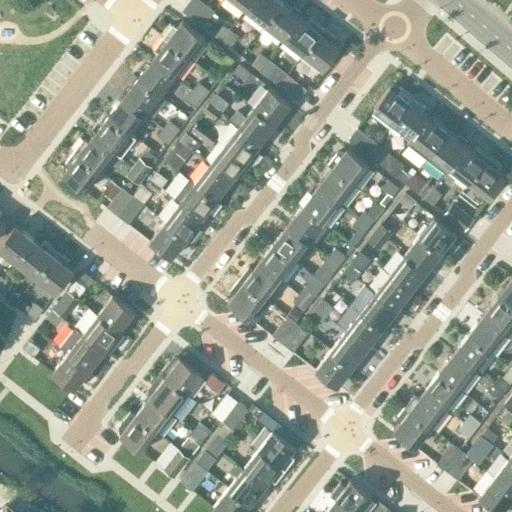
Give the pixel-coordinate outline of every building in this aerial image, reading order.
[(193,0),(189,0),(183,9),(203,24),(211,14),(193,0)] [(235,0),(246,8),(252,0),(235,0)] [(252,0),(246,8),(265,23),(282,1),(280,0),(252,0)] [(265,23),(284,38),(301,16),(282,1),(265,23)] [(284,38),(303,53),(323,27),(311,17),(308,21),(301,16),(284,38)] [(163,35),(189,55),(204,36),(182,19),(177,26),(173,23),(163,35)] [(214,33),(222,39),(230,29),(223,23),(214,33)] [(303,53),(323,68),(340,46),(332,40),(336,36),(323,27),(303,53)] [(222,39),(230,45),(238,35),(230,29),(222,39)] [(158,51),(153,57),(174,74),(189,55),(163,35),(154,48),(158,51)] [(217,58),(227,66),(233,58),(223,50),(217,58)] [(252,63),(260,69),(268,58),(261,52),(252,63)] [(153,57),(138,76),(160,93),(174,74),(153,57)] [(260,69),(268,75),(276,64),(268,58),(260,69)] [(233,71),(244,79),(250,71),(240,63),(233,71)] [(279,83),(299,98),(307,88),(287,73),(279,83)] [(138,76),(123,96),(145,112),(160,93),(138,76)] [(193,89),(203,97),(209,89),(199,81),(193,89)] [(373,107),(393,122),(413,96),(400,87),(397,91),(390,85),(373,107)] [(269,86),(254,105),(275,122),(290,103),(269,86)] [(187,96),(197,105),(203,97),(193,89),(187,96)] [(210,102),(220,110),(226,102),(216,94),(210,102)] [(123,96),(108,115),(130,131),(145,112),(123,96)] [(412,137),(429,115),(422,110),(425,106),(413,96),(393,122),(412,137)] [(204,109),(214,118),(220,110),(210,102),(204,109)] [(254,105),(239,124),(261,141),(275,122),(254,105)] [(108,115),(94,134),(120,154),(135,135),(130,131),(108,115)] [(431,152),(448,130),(429,115),(412,137),(431,152)] [(163,127),(174,135),(180,127),(169,119),(163,127)] [(239,124),(224,143),(250,164),(260,152),(255,148),(261,141),(239,124)] [(157,134),(168,143),(174,135),(163,127),(157,134)] [(349,138),(368,152),(376,142),(357,127),(349,138)] [(426,158),(445,173),(467,145),(448,130),(431,152),(426,158)] [(180,140),(191,148),(197,140),(186,132),(180,140)] [(75,150),(101,170),(108,160),(117,166),(124,157),(120,154),(94,134),(88,140),(84,137),(75,150)] [(174,147),(185,156),(191,148),(180,140),(174,147)] [(209,162),(231,179),(236,172),(241,176),(250,164),(224,143),(209,162)] [(457,172),(469,181),(489,155),(477,146),(473,150),(467,145),(445,173),(443,175),(451,181),(457,172)] [(332,166),(354,183),(369,164),(347,147),(342,154),(337,151),(328,163),(332,166)] [(64,172),(85,189),(101,170),(75,150),(65,162),(69,165),(64,172)] [(380,162),(388,168),(396,157),(388,151),(380,162)] [(469,181),(488,196),(505,175),(498,169),(501,165),(489,155),(469,181)] [(134,165),(144,173),(150,165),(140,157),(134,165)] [(388,168),(395,174),(404,163),(396,157),(388,168)] [(195,181),(216,198),(231,179),(209,162),(195,181)] [(128,173),(138,181),(144,173),(134,165),(128,173)] [(317,185),(339,202),(354,183),(332,166),(317,185)] [(151,178),(161,186),(167,178),(157,170),(151,178)] [(175,196),(180,200),(202,217),(216,198),(195,181),(189,177),(175,196)] [(145,185),(155,194),(161,186),(151,178),(145,185)] [(382,186),(392,194),(399,187),(388,178),(382,186)] [(418,191),(426,197),(434,187),(426,181),(418,191)] [(302,204),(324,221),(339,202),(317,185),(302,204)] [(107,206),(118,214),(133,194),(122,186),(107,206)] [(426,197),(433,203),(442,193),(434,187),(426,197)] [(399,199),(409,207),(415,200),(405,191),(399,199)] [(118,214),(128,222),(143,202),(133,194),(118,214)] [(165,220),(187,236),(191,240),(201,228),(196,224),(202,217),(180,200),(165,220)] [(445,212),(464,227),(472,217),(453,201),(445,212)] [(288,223),(310,240),(324,221),(302,204),(288,223)] [(358,217),(369,225),(375,217),(364,209),(358,217)] [(419,234),(441,251),(456,231),(434,214),(419,234)] [(352,225),(363,233),(369,225),(358,217),(352,225)] [(150,239),(172,256),(187,236),(165,220),(150,239)] [(375,230),(385,238),(391,230),(381,222),(375,230)] [(0,242),(0,246),(17,260),(34,239),(15,223),(0,242)] [(273,242),(295,259),(310,240),(288,223),(273,242)] [(369,238),(379,246),(385,238),(375,230),(369,238)] [(404,253),(426,270),(441,251),(419,234),(404,253)] [(17,260),(36,275),(56,249),(44,240),(41,244),(34,239),(17,260)] [(258,261),(280,278),(295,259),(273,242),(258,261)] [(329,255),(339,263),(345,255),(335,247),(329,255)] [(36,275),(56,290),(73,269),(66,263),(69,259),(56,249),(36,275)] [(390,272),(412,289),(426,270),(404,253),(390,272)] [(323,263),(333,271),(339,263),(329,255),(323,263)] [(345,268),(356,276),(362,269),(351,260),(345,268)] [(249,265),(239,277),(265,297),(280,278),(258,261),(253,268),(249,265)] [(340,276),(350,284),(356,276),(345,268),(340,276)] [(77,278),(87,286),(93,278),(83,270),(77,278)] [(375,291),(397,308),(412,289),(390,272),(375,291)] [(511,276),(498,295),(511,305),(511,276)] [(228,300),(250,317),(256,309),(261,313),(270,301),(265,297),(239,277),(230,289),(234,293),(228,300)] [(0,282),(0,291),(3,294),(11,284),(4,278),(0,282)] [(299,293),(310,301),(315,293),(305,285),(299,293)] [(97,313),(119,330),(134,310),(104,286),(89,306),(97,313)] [(360,310),(382,327),(397,308),(375,291),(360,310)] [(293,301),(304,309),(310,301),(299,293),(293,301)] [(483,314),(505,330),(511,336),(511,305),(498,295),(483,314)] [(316,306),(326,314),(332,306),(322,298),(316,306)] [(52,308),(63,317),(69,309),(58,301),(52,308)] [(26,312),(34,318),(42,308),(34,302),(26,312)] [(310,314),(320,322),(326,314),(316,306),(310,314)] [(46,316),(57,324),(63,317),(52,308),(46,316)] [(346,329),(367,346),(382,327),(360,310),(346,329)] [(83,332),(104,349),(119,330),(97,313),(83,332)] [(468,333),(490,350),(505,330),(483,314),(468,333)] [(273,334),(283,342),(298,323),(288,315),(273,334)] [(283,342),(293,350),(308,331),(298,323),(283,342)] [(331,348),(353,365),(367,346),(346,329),(331,348)] [(68,351),(90,368),(104,349),(83,332),(68,351)] [(453,352),(475,369),(490,350),(468,333),(453,352)] [(22,347),(33,355),(39,347),(28,339),(22,347)] [(316,368),(337,384),(353,365),(331,348),(316,368)] [(52,370),(74,387),(90,368),(68,351),(52,370)] [(439,371),(460,388),(475,369),(453,352),(439,371)] [(165,375),(187,392),(202,372),(180,355),(174,363),(170,359),(160,372),(165,375)] [(424,390),(446,407),(460,388),(439,371),(424,390)] [(150,394),(172,411),(187,392),(165,375),(160,372),(151,383),(156,387),(150,394)] [(493,382),(504,391),(510,383),(499,375),(493,382)] [(488,390),(498,398),(504,391),(493,382),(488,390)] [(405,405),(431,426),(446,407),(424,390),(419,396),(414,393),(405,405)] [(212,412),(223,420),(238,400),(227,392),(212,412)] [(135,413),(157,430),(172,411),(150,394),(135,413)] [(223,420),(233,428),(248,408),(238,400),(223,420)] [(394,428),(416,445),(431,426),(405,405),(395,418),(400,421),(394,428)] [(120,433),(142,450),(157,430),(135,413),(130,409),(121,421),(126,425),(120,433)] [(464,421),(474,429),(480,421),(470,413),(464,421)] [(194,428),(204,436),(210,429),(200,420),(194,428)] [(458,428),(468,436),(474,429),(464,421),(458,428)] [(481,434),(491,442),(497,434),(487,426),(481,434)] [(188,436),(198,444),(204,436),(194,428),(188,436)] [(273,428),(258,447),(285,468),(294,456),(290,452),(295,445),(273,428)] [(211,441),(221,449),(227,442),(217,434),(211,441)] [(475,441),(485,449),(491,442),(481,434),(475,441)] [(205,449),(215,457),(221,449),(211,441),(205,449)] [(437,462),(448,470),(463,450),(452,442),(437,462)] [(164,467),(174,475),(189,455),(179,447),(164,467)] [(243,467),(265,483),(271,476),(275,480),(285,468),(258,447),(243,467)] [(448,470),(458,478),(473,458),(463,450),(448,470)] [(511,458),(509,456),(494,475),(511,488),(511,458)] [(228,486),(250,502),(265,483),(243,467),(228,486)] [(181,480),(191,488),(197,480),(187,472),(181,480)] [(479,494),(501,511),(507,504),(511,507),(511,505),(511,488),(494,475),(479,494)] [(335,497),(354,511),(358,511),(372,494),(351,478),(345,485),(340,481),(331,493),(335,497)] [(213,505),(222,511),(242,511),(250,502),(228,486),(213,505)] [(323,511),(354,511),(335,497),(323,511)] [(0,511),(14,511),(4,503),(0,508),(0,511)]
